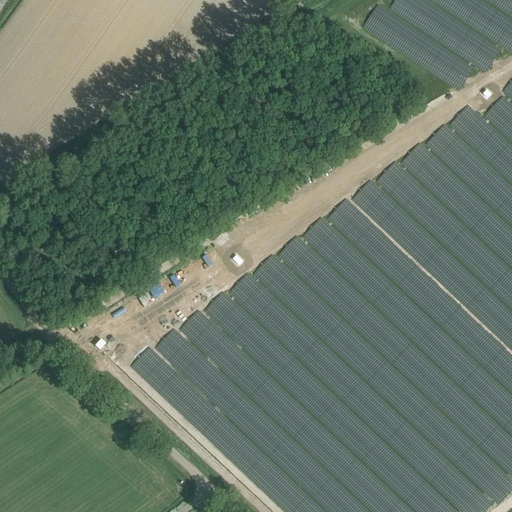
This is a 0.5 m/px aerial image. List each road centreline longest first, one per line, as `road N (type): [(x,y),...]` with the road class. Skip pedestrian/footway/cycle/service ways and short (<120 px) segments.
road 1 (track): [(0,204),(327,0)]
road 2 (unclassified): [(237,511),(0,274)]
